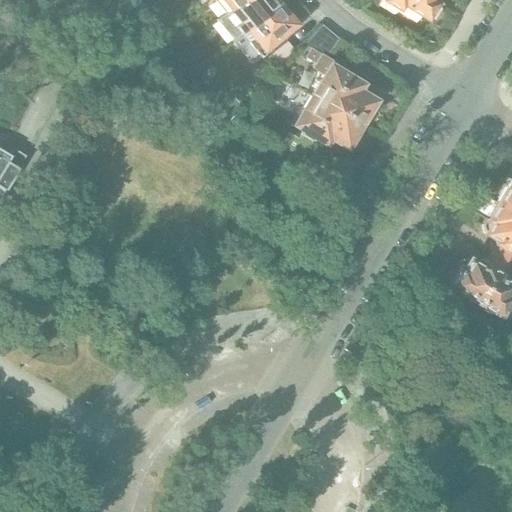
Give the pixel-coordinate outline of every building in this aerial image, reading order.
[(198,0),(197,1),(200,4),(205,0),(212,0),(224,14),(240,0),(198,0)] [(226,44),(275,3),(272,0),(240,0),(224,14),(238,32),(235,34),(232,31),(222,39),(226,44)] [(428,0),(380,0),(382,1),(381,3),(393,10),(394,8),(396,10),(399,4),(423,19),(433,3),(428,0)] [(275,3),(226,44),(240,33),(256,54),(257,53),(260,57),(274,46),(272,44),(281,36),(283,38),(294,30),(291,26),(293,25),(275,3)] [(281,63),(292,51),(285,42),(272,52),(281,63)] [(306,93),(361,126),(368,115),(366,109),(371,101),(361,95),(365,89),(328,66),(330,62),(309,50),(310,49),(309,48),(304,57),(313,63),(310,68),(318,73),(306,93)] [(361,126),(306,93),(297,108),(294,105),(282,125),(290,130),(292,128),(299,132),(296,138),(287,132),(279,147),(300,159),(313,138),(330,148),(333,141),(343,147),(348,139),(355,138),(361,126)] [(0,195),(3,190),(15,170),(23,156),(11,149),(7,155),(0,151),(0,195)] [(495,203),(511,213),(511,178),(508,180),(504,186),(504,187),(495,203)] [(268,193),(268,192),(267,189),(265,186),(262,184),(258,184),(255,186),(252,189),(252,192),(252,196),(254,198),(258,200),(261,200),(264,199),(267,196),(268,193)] [(511,213),(495,203),(485,219),(484,219),(480,226),(482,233),(494,240),(493,243),(495,245),(489,255),(511,267),(511,213)] [(511,267),(489,255),(483,266),(480,264),(478,267),(466,260),(458,262),(454,268),(455,269),(445,285),(452,289),(449,293),(461,300),(463,296),(478,304),(476,308),(487,315),(490,311),(496,315),(511,289),(511,267)] [(425,360),(433,344),(417,336),(409,351),(425,360)]
